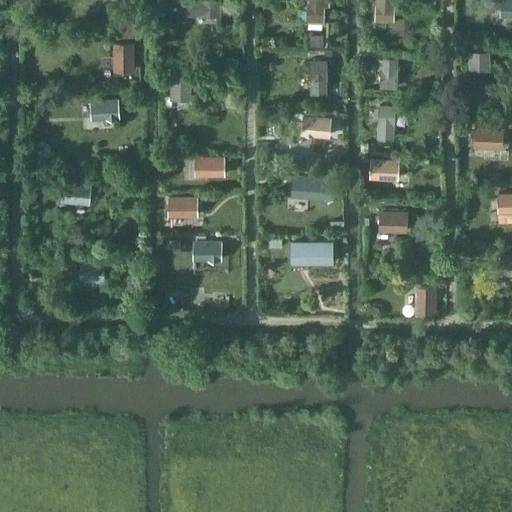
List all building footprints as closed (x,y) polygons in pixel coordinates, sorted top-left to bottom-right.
[(221,16),(221,0),(186,0),(187,15),(221,16)] [(307,0),(306,22),(325,23),(325,5),(328,5),(328,0),(307,0)] [(375,0),(375,20),(394,21),(395,0),(375,0)] [(511,0),(501,0),(501,15),(511,14),(511,0)] [(133,43),(115,43),(115,58),(120,58),(120,69),(133,69),(133,43)] [(469,69),(490,69),(490,50),(469,51),(469,69)] [(379,88),(398,89),(399,58),(380,57),(379,88)] [(310,59),(311,92),(326,92),(326,59),(310,59)] [(171,71),(171,97),(191,97),(191,71),(171,71)] [(92,118),(119,116),(118,98),(91,100),(92,118)] [(379,104),(378,137),(394,137),(395,104),(379,104)] [(331,116),(302,115),(301,136),(330,136),(331,116)] [(475,127),(475,145),(501,146),(502,128),(475,127)] [(196,156),(196,174),(224,174),(224,156),(196,156)] [(372,158),(371,176),(397,178),(398,160),(372,158)] [(332,196),(334,177),(294,174),(293,191),(309,192),(308,195),(332,196)] [(90,184),(61,181),(59,199),(88,202),(90,184)] [(511,192),(498,193),(499,211),(511,210),(511,192)] [(197,196),(169,196),(169,214),(197,215),(197,196)] [(379,231),(407,231),(407,212),(379,211),(379,231)] [(330,227),(343,228),(344,220),(330,219),(330,227)] [(168,247),(180,247),(180,239),(168,239),(168,247)] [(221,240),(195,240),(194,258),(221,258),(221,240)] [(332,261),(332,242),(292,242),(292,259),(308,259),(308,262),(332,261)] [(511,254),(501,254),(501,276),(511,275),(511,254)] [(80,283),(104,283),(104,259),(80,259),(80,283)] [(416,288),(415,315),(436,315),(436,288),(416,288)]
